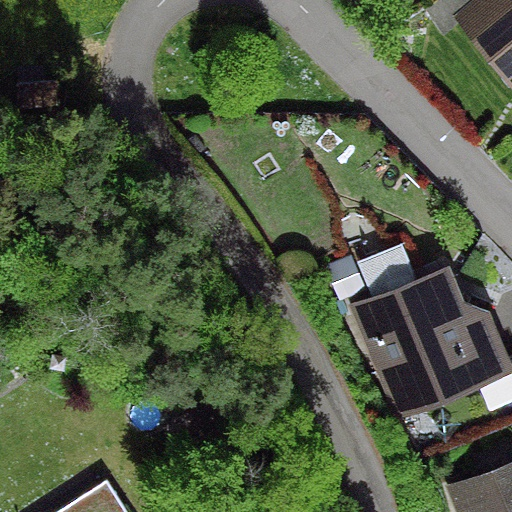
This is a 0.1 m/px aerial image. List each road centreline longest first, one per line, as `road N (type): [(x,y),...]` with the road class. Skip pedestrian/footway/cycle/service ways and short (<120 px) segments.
road 1 (residential): [(384,511),(301,346),(223,224),(131,113),(124,83),(133,35),(164,0)]
road 2 (residential): [(511,223),(293,0)]
